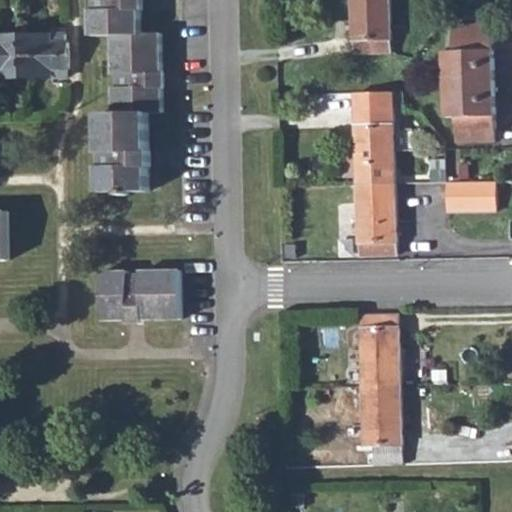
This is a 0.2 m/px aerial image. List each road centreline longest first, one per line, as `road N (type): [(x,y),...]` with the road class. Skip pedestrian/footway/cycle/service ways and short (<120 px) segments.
road 1 (residential): [(230,288),(223,0)]
road 2 (residential): [(230,288),(511,283)]
road 3 (residential): [(201,511),(199,477),(224,415),(230,288)]
